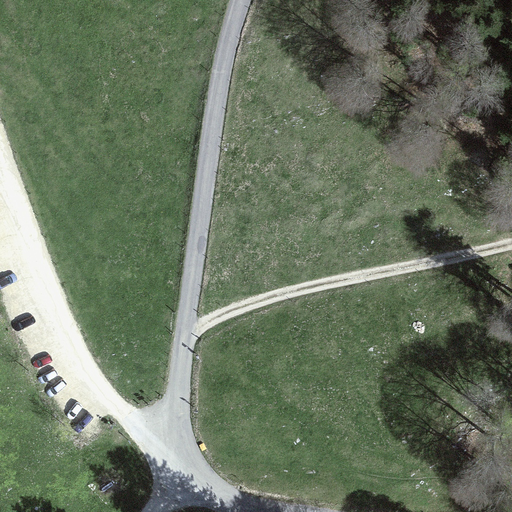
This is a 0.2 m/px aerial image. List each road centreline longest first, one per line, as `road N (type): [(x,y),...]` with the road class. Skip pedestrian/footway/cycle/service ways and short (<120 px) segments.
road 1 (tertiary): [(170,439),(221,72),(240,0)]
road 2 (track): [(511,241),(239,304),(209,317),(183,343)]
road 3 (unclassified): [(170,439),(133,423),(76,348),(0,152)]
road 4 (tertiary): [(259,511),(185,477),(170,439)]
